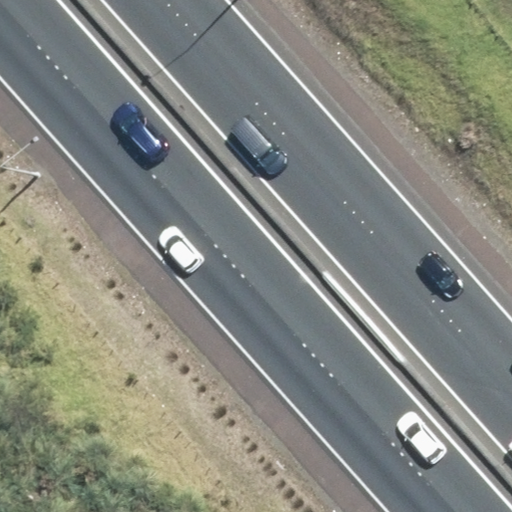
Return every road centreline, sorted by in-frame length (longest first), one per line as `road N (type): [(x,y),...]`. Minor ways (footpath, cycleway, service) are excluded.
road 1 (motorway): [(476,511),(10,0)]
road 2 (motorway): [(170,0),(511,381)]
